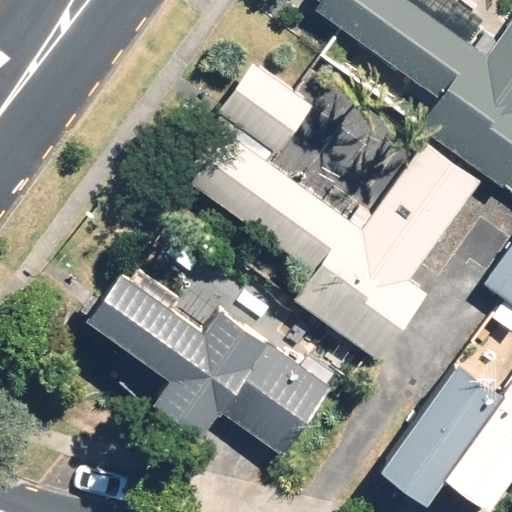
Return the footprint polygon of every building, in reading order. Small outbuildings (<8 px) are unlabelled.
[(511,9),(484,49),(415,0),(308,0),(433,89),(413,118),(499,179),(511,161),(511,9)] [(193,168),(187,176),(309,264),(289,292),(374,353),(423,286),(406,274),(478,175),(421,134),(367,209),(356,201),(347,214),(267,156),(309,99),(250,57),(214,107),(219,110),(183,160),(193,168)] [(511,232),(480,277),(511,299),(511,232)] [(113,263),(79,310),(163,368),(147,391),(196,425),(212,403),(279,450),(328,382),(325,380),(332,370),(306,352),(299,361),(212,300),(197,322),(113,263)] [(511,357),(494,382),(451,352),(373,461),(420,494),(439,468),(482,499),(511,456),(511,357)]
